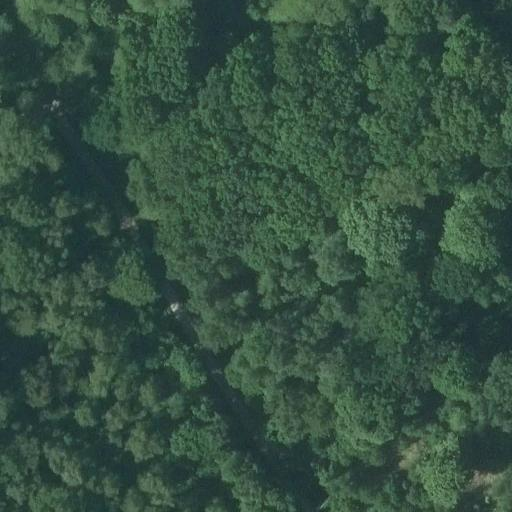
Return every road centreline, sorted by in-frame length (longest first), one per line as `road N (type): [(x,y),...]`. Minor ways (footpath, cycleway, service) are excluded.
road 1 (track): [(287,453),(76,127),(23,64)]
road 2 (track): [(0,314),(27,158),(23,64)]
